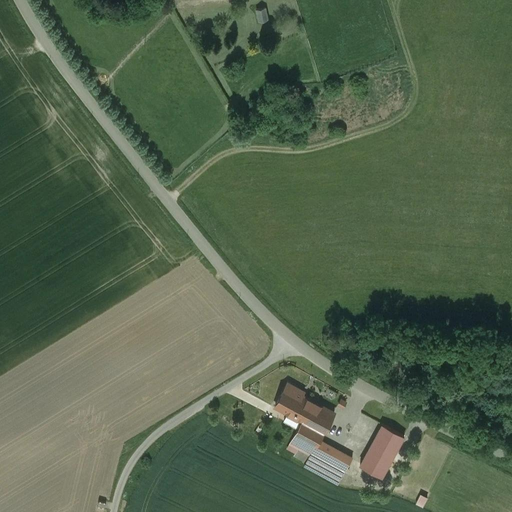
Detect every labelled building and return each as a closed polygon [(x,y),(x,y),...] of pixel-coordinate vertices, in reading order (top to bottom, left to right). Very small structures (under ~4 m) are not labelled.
[(265,6),(257,8),(259,20),(268,18),(265,6)] [(298,387),(288,381),(275,405),(300,419),(311,399),(296,391),(298,387)] [(311,399),(300,419),(302,420),(290,443),(310,454),(304,464),(338,483),(344,473),(317,458),(326,442),(319,439),(334,411),(311,399)] [(382,423),(360,464),(382,476),(404,435),(382,423)] [(352,457),(326,442),(317,458),(344,473),(352,457)] [(427,506),(432,495),(424,492),(419,503),(427,506)]
